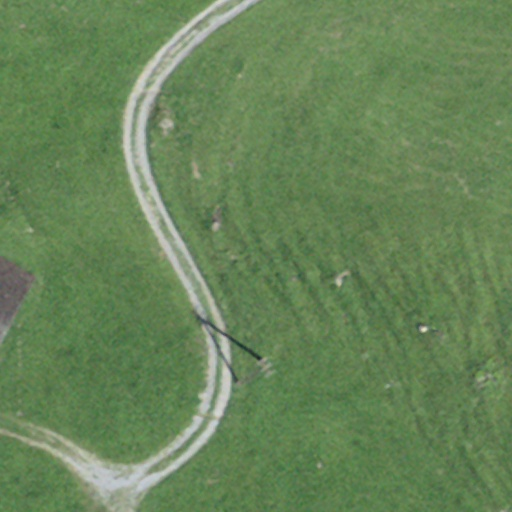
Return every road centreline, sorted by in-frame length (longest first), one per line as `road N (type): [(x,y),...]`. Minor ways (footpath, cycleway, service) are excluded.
road 1 (track): [(127,482),(192,437),(221,382),(211,303),(154,200),(141,125),(169,57),(239,0)]
road 2 (track): [(0,415),(36,418),(80,437),(127,482)]
